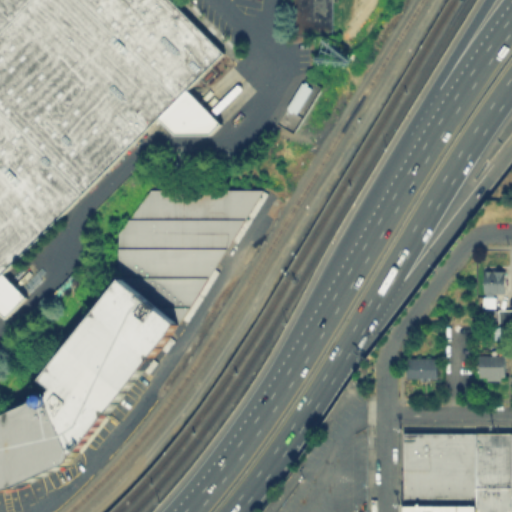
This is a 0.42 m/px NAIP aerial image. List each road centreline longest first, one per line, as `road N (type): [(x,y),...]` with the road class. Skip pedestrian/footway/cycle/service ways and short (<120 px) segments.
road 1 (track): [(88,511),(206,372),(431,0)]
road 2 (motorway): [(488,0),(414,117),(302,352)]
road 3 (motorway): [(511,18),(302,352)]
road 4 (motorway): [(305,409),(511,80)]
road 5 (motorway): [(305,409),(511,148)]
road 6 (motorway): [(302,352),(185,511)]
road 7 (residential): [(386,356),(481,233)]
road 8 (residential): [(384,511),(386,356)]
road 9 (motorway): [(228,511),(305,409)]
road 10 (residential): [(511,416),(385,416)]
